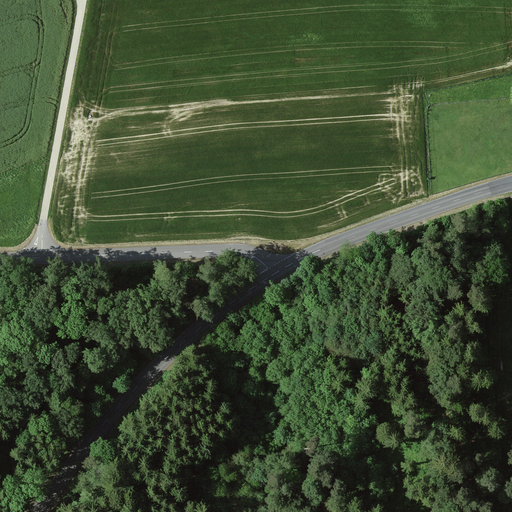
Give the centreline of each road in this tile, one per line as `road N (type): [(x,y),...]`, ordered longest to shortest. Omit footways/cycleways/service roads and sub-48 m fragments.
road 1 (tertiary): [(37,511),(152,370),(272,274)]
road 2 (tertiary): [(272,274),(257,258),(230,250),(0,258)]
road 3 (track): [(82,0),(40,257)]
road 4 (tertiary): [(511,183),(319,249),(272,274)]
